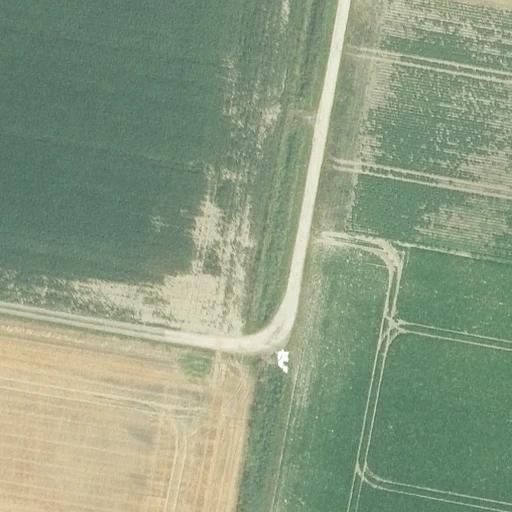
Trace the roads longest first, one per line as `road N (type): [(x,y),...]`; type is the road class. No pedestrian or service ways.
road 1 (unclassified): [(265,349),(281,336),(342,0)]
road 2 (track): [(0,304),(265,349)]
